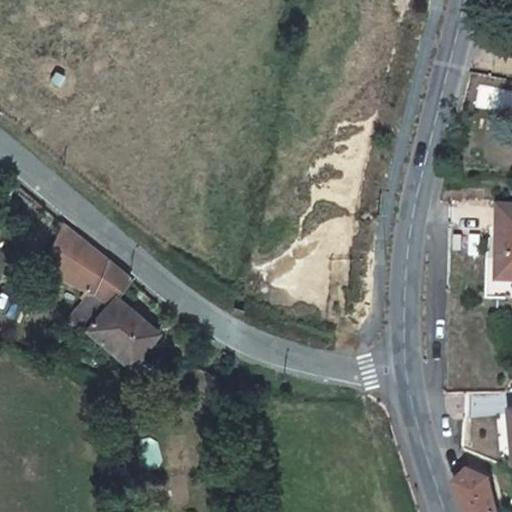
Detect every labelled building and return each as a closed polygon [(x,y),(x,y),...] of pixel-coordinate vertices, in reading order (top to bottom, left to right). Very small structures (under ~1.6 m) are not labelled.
[(0,170),(0,191),(19,207),(28,194),(0,170)] [(58,220),(52,230),(65,241),(45,272),(71,287),(92,253),(58,220)] [(52,230),(31,264),(45,272),(65,241),(52,230)] [(114,275),(92,253),(71,287),(84,295),(63,319),(102,358),(132,328),(101,298),(114,275)] [(476,511),(506,511),(495,476),(465,480),(476,511)]
